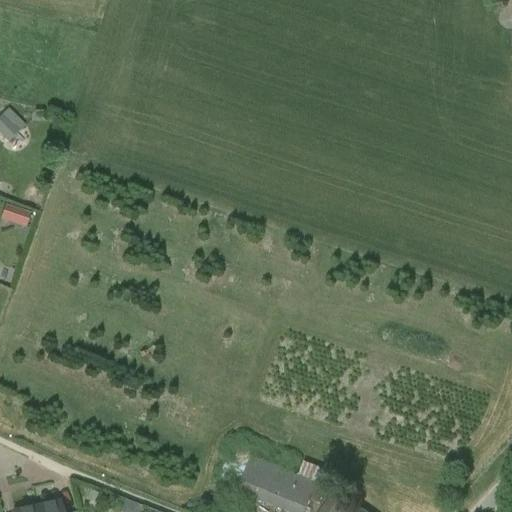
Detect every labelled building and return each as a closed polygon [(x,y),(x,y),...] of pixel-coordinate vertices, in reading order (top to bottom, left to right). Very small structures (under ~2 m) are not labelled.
[(0,116),(0,135),(7,143),(19,131),(2,114),(0,116)] [(29,228),(33,213),(8,205),(3,220),(29,228)] [(319,505),(326,487),(251,457),(237,493),(251,498),(284,511),(305,511),(310,501),(319,505)] [(322,506),(318,511),(353,511),(354,510),(349,506),(352,502),(333,490),(322,506)] [(61,511),(59,502),(35,507),(36,511),(61,511)]
